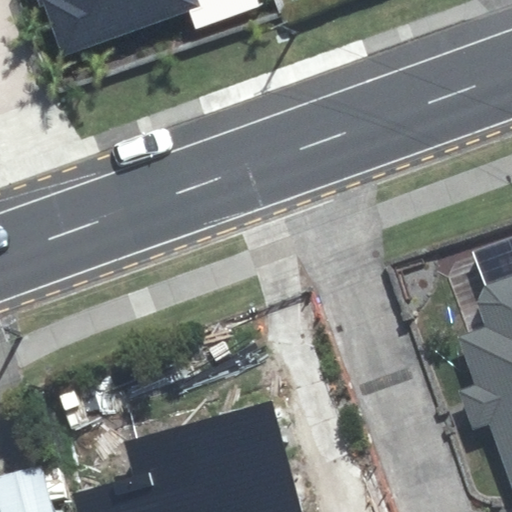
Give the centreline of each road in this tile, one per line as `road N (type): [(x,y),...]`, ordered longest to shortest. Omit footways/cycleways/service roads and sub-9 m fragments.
road 1 (tertiary): [(62,233),(511,68)]
road 2 (residential): [(0,61),(62,233)]
